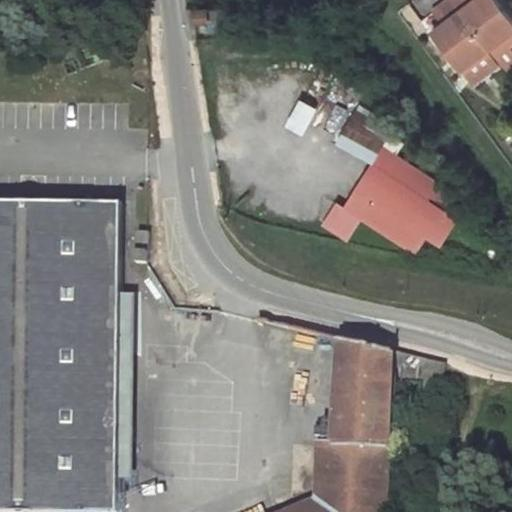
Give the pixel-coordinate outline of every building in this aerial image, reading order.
[(443,24),(432,32),(462,71),(463,69),(488,51),(511,32),(511,17),(498,0),(474,0),(473,1),(472,0),(446,0),(439,6),(449,20),(443,24)] [(432,10),(443,24),(449,20),(439,6),(432,10)] [(207,22),(206,10),(195,11),(196,22),(207,22)] [(488,51),(463,69),(473,83),(498,64),(488,51)] [(280,128),(300,137),(327,78),(307,69),(280,128)] [(358,114),(343,141),(379,161),(389,145),(396,135),(358,114)] [(379,161),(349,208),(416,252),(427,235),(440,244),(449,231),(457,218),(463,209),(441,183),(395,152),(396,150),(389,145),(379,161)] [(0,511),(59,511),(119,511),(124,203),(0,202),(0,511)] [(457,218),(449,231),(493,259),(502,247),(457,218)] [(149,263),(151,233),(139,232),(138,253),(134,253),(134,260),(138,260),(137,262),(149,263)] [(385,511),(388,448),(394,351),(342,338),(335,443),(329,443),(326,506),(311,511),(385,511)] [(437,416),(447,364),(403,353),(402,381),(421,382),(416,412),(437,416)]
